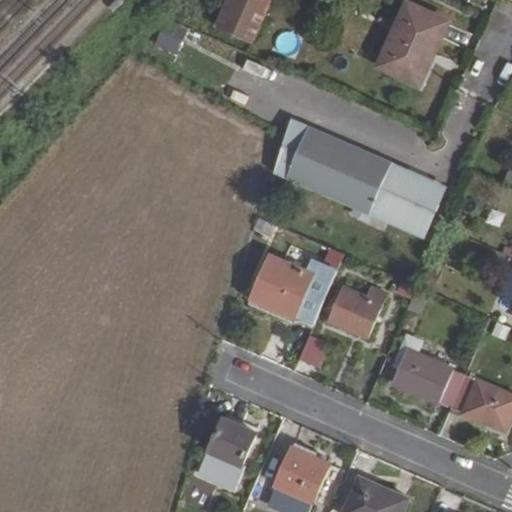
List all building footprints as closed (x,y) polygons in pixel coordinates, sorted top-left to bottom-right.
[(219,0),(208,27),(246,43),(263,0),(219,0)] [(406,4),(379,65),(420,83),(447,22),(406,4)] [(165,20),(147,61),(170,70),(187,29),(165,20)] [(250,62),(246,71),(268,82),(272,72),(250,62)] [(272,172),(427,238),(448,190),(289,123),(283,137),(272,172)] [(273,253),(256,294),(280,305),(278,310),(296,317),(298,313),(316,320),(338,269),(314,258),(310,269),(273,253)] [(346,286),(331,320),(368,337),(388,294),(372,287),(368,295),(346,286)] [(418,286),(408,308),(421,314),(430,292),(418,286)] [(310,334),(300,357),(319,365),(329,342),(310,334)] [(409,348),(394,382),(453,408),(467,375),(409,348)] [(511,395),(467,375),(453,408),(507,432),(511,420),(511,395)] [(227,419),(211,452),(245,467),(260,434),(227,419)] [(296,450),(279,486),(317,503),(333,466),(296,450)] [(374,490),(377,485),(366,480),(363,485),(374,490)] [(406,511),(412,501),(377,485),(374,490),(363,485),(350,511),(406,511)]
